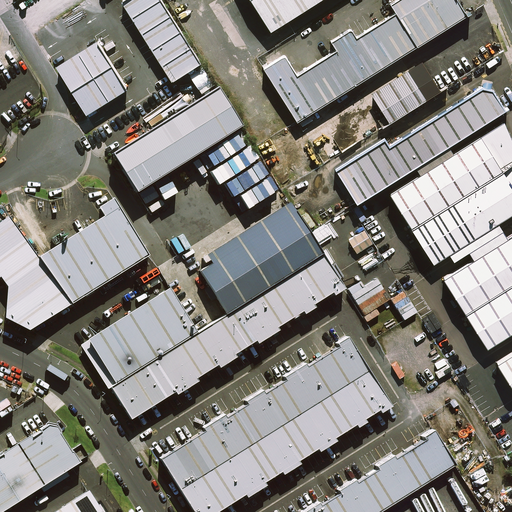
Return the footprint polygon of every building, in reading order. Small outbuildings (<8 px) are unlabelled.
[(198,58),(161,0),(121,0),(169,75),(198,58)] [(251,0),(269,28),(313,0),(251,0)] [(262,67),(293,117),(467,8),(461,0),(389,0),(395,9),(355,33),(351,25),(330,38),(335,46),(295,71),(284,53),(262,67)] [(123,85),(94,38),(56,61),(85,108),(123,85)] [(439,85),(422,58),(374,88),(391,115),(439,85)] [(329,168),(351,203),(505,107),(488,79),(387,142),(382,135),(329,168)] [(214,88),(107,154),(131,192),(238,125),(214,88)] [(511,160),(511,137),(502,116),(383,190),(406,227),(511,161),(511,160)] [(511,162),(511,161),(406,227),(426,260),(511,207),(511,162)] [(316,254),(284,202),(200,254),(205,262),(195,268),(223,312),(316,254)] [(3,314),(27,327),(141,252),(112,207),(38,254),(10,212),(0,219),(0,273),(7,282),(3,314)] [(511,229),(439,276),(483,344),(511,325),(511,229)] [(373,242),(365,230),(349,241),(357,253),(373,242)] [(336,287),(316,254),(223,312),(196,329),(108,383),(128,416),(336,287)] [(79,338),(108,383),(196,329),(167,283),(79,338)] [(380,284),(353,300),(362,315),(389,299),(380,284)] [(158,460),(177,492),(367,372),(346,338),(158,460)] [(511,348),(493,361),(511,391),(511,348)] [(218,511),(390,407),(367,372),(177,492),(189,511),(218,511)] [(492,397),(479,405),(486,416),(499,408),(492,397)] [(52,418),(0,449),(0,506),(77,460),(52,418)] [(428,432),(298,511),(368,511),(448,463),(428,432)] [(102,511),(87,487),(46,511),(102,511)]
